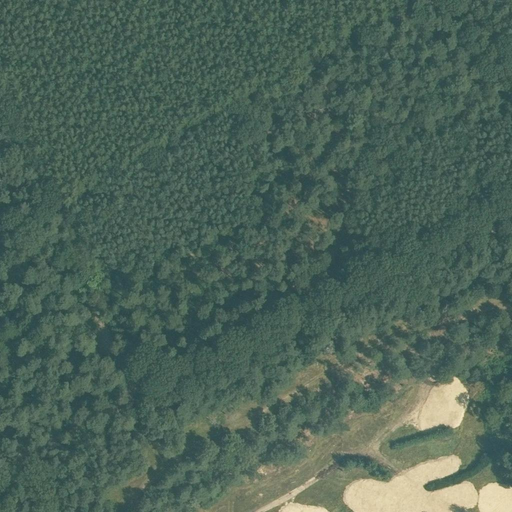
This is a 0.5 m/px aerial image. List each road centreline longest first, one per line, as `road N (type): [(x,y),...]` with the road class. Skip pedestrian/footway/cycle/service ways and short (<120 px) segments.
road 1 (track): [(133,401),(150,437),(449,291),(479,284),(511,292)]
road 2 (track): [(155,390),(481,229)]
road 3 (track): [(155,390),(0,114)]
road 4 (track): [(264,511),(343,461),(365,462),(473,511)]
road 5 (track): [(31,452),(155,390)]
